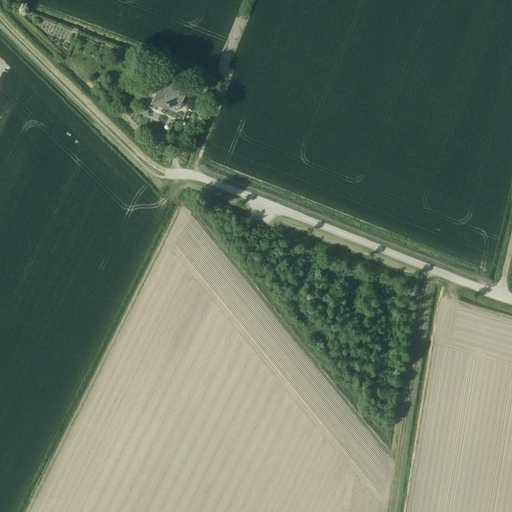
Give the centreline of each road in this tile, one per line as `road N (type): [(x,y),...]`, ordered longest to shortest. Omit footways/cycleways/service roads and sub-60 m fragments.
road 1 (unclassified): [(511,299),(196,176),(166,175)]
road 2 (track): [(391,511),(428,270)]
road 3 (track): [(166,175),(0,14)]
